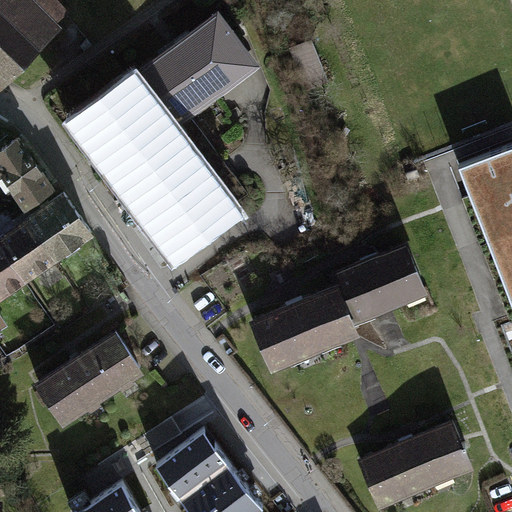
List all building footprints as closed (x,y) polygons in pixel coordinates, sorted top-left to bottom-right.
[(0,0),(0,77),(4,82),(60,30),(31,0),(0,0)] [(162,122),(249,54),(214,10),(127,78),(162,122)] [(121,79),(68,121),(171,251),(224,209),(121,79)] [(20,138),(0,151),(0,170),(26,209),(55,189),(20,138)] [(511,178),(470,194),(511,301),(511,178)] [(67,193),(0,240),(0,242),(27,280),(94,232),(67,193)] [(336,280),(355,324),(425,294),(402,240),(331,270),(336,280)] [(0,298),(27,280),(0,242),(0,298)] [(336,280),(249,318),(273,371),(359,332),(355,324),(336,280)] [(110,325),(28,378),(62,430),(144,377),(110,325)] [(380,511),(477,468),(453,416),(355,461),(378,511),(380,511)] [(254,511),(261,508),(202,430),(156,464),(191,511),(254,511)] [(71,510),(72,511),(139,511),(122,481),(71,510)]
